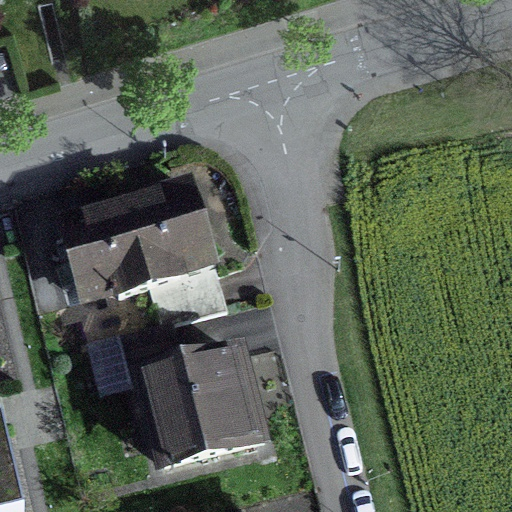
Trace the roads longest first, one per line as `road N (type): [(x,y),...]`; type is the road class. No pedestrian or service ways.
road 1 (residential): [(360,511),(263,92)]
road 2 (residential): [(263,92),(0,172)]
road 3 (residential): [(511,10),(263,92)]
